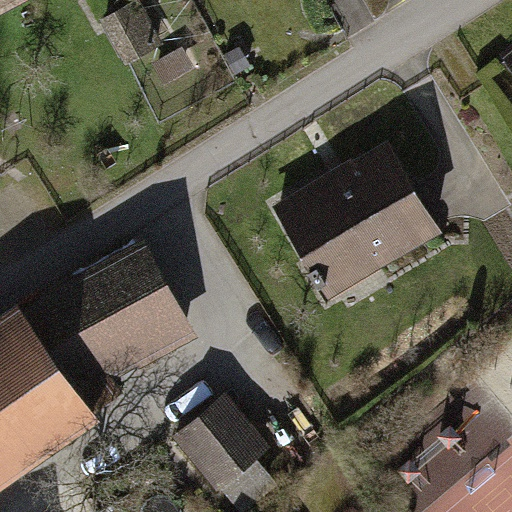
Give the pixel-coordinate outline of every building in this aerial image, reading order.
[(0,0),(0,20),(40,0),(0,0)] [(389,145),(273,218),(331,310),(447,238),(389,145)] [(194,342),(145,246),(49,293),(97,390),(194,342)] [(0,500),(114,423),(27,297),(0,315),(0,500)] [(240,392),(172,441),(213,498),(281,449),(240,392)]
